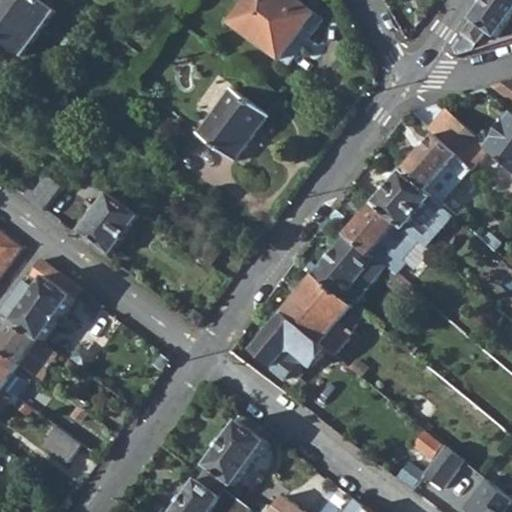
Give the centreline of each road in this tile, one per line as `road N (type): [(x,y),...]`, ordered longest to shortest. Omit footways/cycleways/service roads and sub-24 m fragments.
road 1 (residential): [(203,356),(411,72)]
road 2 (residential): [(407,511),(203,356)]
road 3 (residential): [(49,238),(203,356)]
road 4 (residential): [(89,511),(203,356)]
